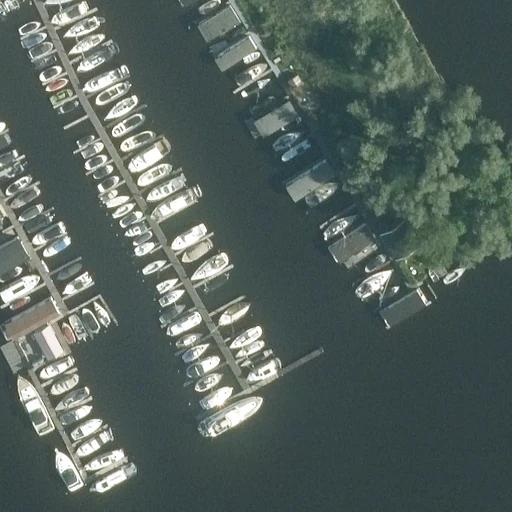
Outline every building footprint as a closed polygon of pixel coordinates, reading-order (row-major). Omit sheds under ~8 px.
[(211,36),(235,20),(227,7),(203,22),(211,36)] [(219,53),(226,64),(256,47),(249,36),(219,53)] [(254,121),(263,135),(297,114),(288,100),(254,121)] [(286,185),(295,199),(334,173),(325,159),(286,185)] [(405,235),(411,231),(403,219),(381,232),(394,253),(410,243),(405,235)] [(335,244),(344,258),(374,237),(365,224),(335,244)] [(0,269),(27,255),(17,237),(0,246),(0,269)] [(389,307),(398,321),(426,303),(417,289),(389,307)] [(59,312),(50,297),(11,319),(20,334),(59,312)] [(65,351),(52,324),(36,333),(50,358),(65,351)]
